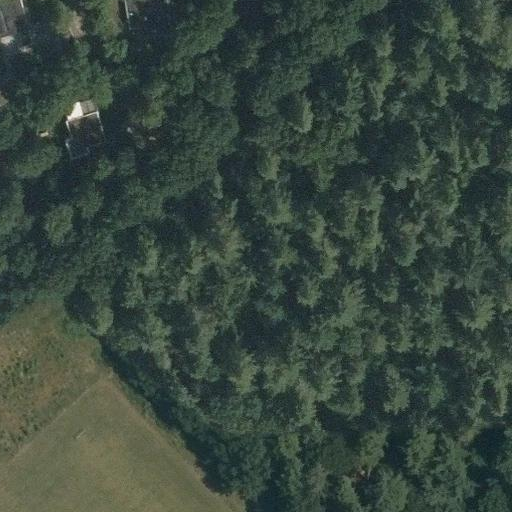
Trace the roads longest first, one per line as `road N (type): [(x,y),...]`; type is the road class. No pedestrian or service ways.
road 1 (track): [(351,0),(50,282)]
road 2 (track): [(50,282),(262,511)]
